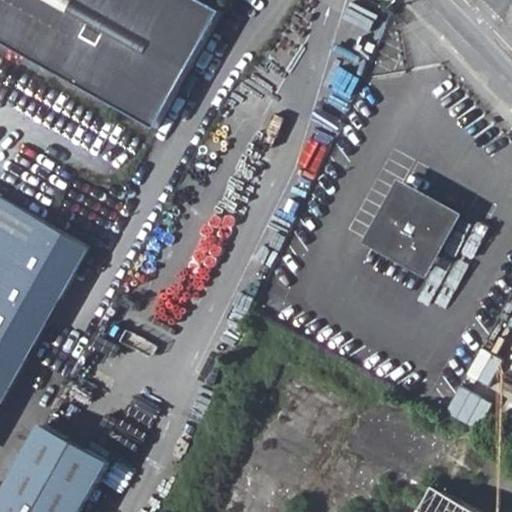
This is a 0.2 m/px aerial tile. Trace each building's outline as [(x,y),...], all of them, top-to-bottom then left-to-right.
[(209,0),(0,0),(0,38),(160,128),(226,9),(209,0)] [(430,277),(464,213),(400,178),(365,243),(430,277)] [(0,203),(0,416),(8,403),(0,398),(0,317),(51,224),(48,222),(5,196),(0,203)] [(0,317),(0,398),(8,403),(18,384),(42,341),(55,319),(93,249),(51,224),(0,317)] [(0,509),(0,511),(85,511),(112,463),(46,425),(0,509)] [(483,511),(437,487),(422,511),(483,511)]
